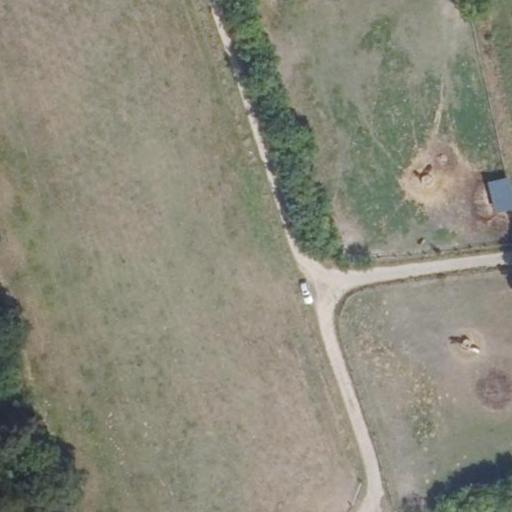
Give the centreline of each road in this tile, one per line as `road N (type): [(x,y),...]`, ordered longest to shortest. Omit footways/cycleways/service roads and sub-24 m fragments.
road 1 (track): [(217,0),(319,287),(384,511)]
road 2 (track): [(319,287),(511,262)]
